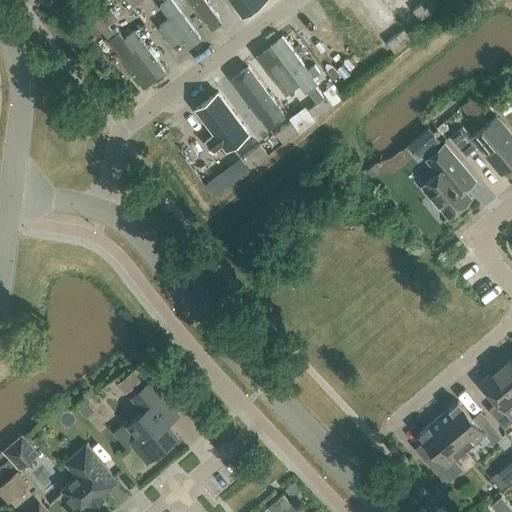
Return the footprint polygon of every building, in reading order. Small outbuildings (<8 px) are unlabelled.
[(176,0),(173,0),(153,16),(181,52),(204,35),(176,0)] [(178,0),(205,36),(220,24),(201,0),(178,0)] [(264,0),(237,0),(248,13),(264,0)] [(384,30),(393,22),(375,0),(360,0),(371,13),(364,19),(370,26),(377,21),(384,30)] [(437,7),(431,0),(425,0),(412,10),(420,20),(437,7)] [(319,3),(312,8),(326,26),(333,20),(319,3)] [(117,18),(110,8),(93,21),(100,31),(117,18)] [(140,10),(132,16),(143,29),(151,23),(140,10)] [(355,58),(334,22),(318,31),(310,19),(298,27),(326,75),(355,58)] [(108,38),(144,87),(166,70),(135,30),(126,37),(120,29),(108,38)] [(411,39),(403,29),(386,42),(394,52),(411,39)] [(316,82),(282,37),(272,45),(281,57),(269,65),(289,91),(300,83),(306,90),(316,82)] [(285,117),(247,66),(222,85),(260,136),(285,117)] [(245,129),(215,88),(205,96),(218,114),(209,121),(225,144),(245,129)] [(488,105),(478,93),(462,106),(472,118),(488,105)] [(331,107),(324,97),(307,109),(314,119),(331,107)] [(511,163),(511,135),(496,116),(471,137),(462,126),(450,136),(466,156),(478,146),(501,173),(511,163)] [(299,130),(292,120),(275,133),(282,143),(299,130)] [(409,147),(419,159),(441,141),(430,129),(409,147)] [(267,154),(259,144),(242,157),(250,167),(267,154)] [(475,181),(445,144),(426,159),(438,173),(422,186),(448,217),(471,198),(465,190),(475,181)] [(214,176),(203,184),(212,195),(222,188),(214,176)] [(502,361),(498,364),(511,379),(511,355),(508,358),(507,357),(502,361)] [(511,402),(511,379),(498,364),(495,366),(490,371),(492,373),(480,382),(497,402),(489,410),(504,428),(511,421),(511,413),(509,410),(511,407),(509,405),(511,402)] [(167,402),(150,382),(132,397),(144,411),(128,424),(127,422),(114,432),(125,445),(130,441),(147,462),(178,436),(157,411),(167,402)] [(439,417),(465,448),(484,432),(493,443),(502,436),(485,415),(476,422),(458,401),(439,417)] [(465,448),(439,417),(420,433),(438,454),(427,463),(445,484),(463,469),(453,458),(465,448)] [(30,433),(8,449),(25,472),(11,482),(27,504),(42,494),(45,498),(66,484),(30,433)] [(117,479),(87,444),(65,462),(76,476),(61,488),(81,511),(92,502),(95,504),(94,505),(95,506),(106,497),(105,496),(104,496),(102,493),(118,480),(117,479)] [(291,503),(283,494),(268,507),(272,511),(299,511),(302,510),(294,501),(291,503)]
